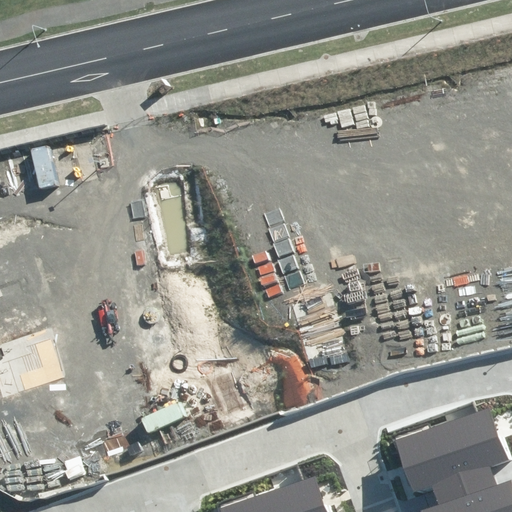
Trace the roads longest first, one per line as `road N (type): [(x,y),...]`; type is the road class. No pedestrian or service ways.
road 1 (unclassified): [(352,0),(0,81)]
road 2 (residential): [(164,485),(349,418)]
road 3 (residential): [(349,418),(427,388),(511,371)]
